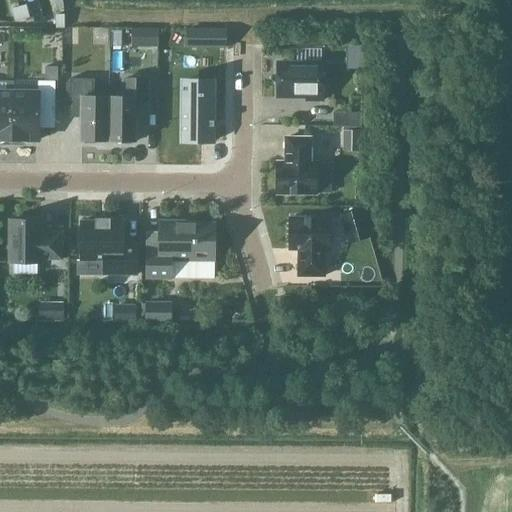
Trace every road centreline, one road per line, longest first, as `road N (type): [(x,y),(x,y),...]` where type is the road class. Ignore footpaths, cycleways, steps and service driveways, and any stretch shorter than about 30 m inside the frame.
road 1 (track): [(410,18),(74,11),(73,0)]
road 2 (residential): [(0,181),(240,184)]
road 3 (residential): [(240,184),(242,46)]
